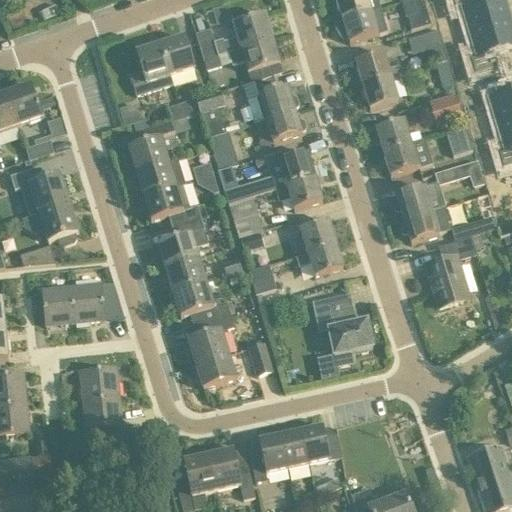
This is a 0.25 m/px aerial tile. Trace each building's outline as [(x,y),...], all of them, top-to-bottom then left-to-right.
[(338,0),(336,1),(343,25),(372,16),(371,15),(380,12),(376,0),(338,0)] [(423,0),(411,4),(414,16),(406,19),(411,34),(431,28),(423,0)] [(475,0),(450,0),(452,7),(460,5),(468,32),(510,20),(504,0),(475,0)] [(209,25),(233,21),(230,6),(206,10),(209,25)] [(379,40),(372,16),(343,25),(334,27),(335,31),(336,31),(342,40),(347,39),(350,48),(379,40)] [(228,57),(273,44),(266,19),(234,29),(238,40),(214,47),(210,33),(195,37),(203,64),(219,60),(228,57)] [(468,62),(472,76),(495,69),(491,55),(511,49),(511,27),(510,20),(468,32),(476,60),(468,62)] [(14,36),(28,29),(24,21),(10,28),(14,36)] [(454,38),(452,31),(440,34),(442,42),(454,38)] [(448,65),(438,34),(426,37),(436,69),(448,65)] [(442,42),(445,50),(456,46),(454,38),(442,42)] [(161,49),(172,81),(195,74),(185,42),(161,49)] [(280,68),(273,44),(228,57),(231,68),(245,64),(249,77),(280,68)] [(132,81),(138,100),(174,89),(172,81),(161,49),(137,57),(143,77),(132,81)] [(399,70),(389,73),(385,58),(356,67),(364,91),(392,82),(402,79),(399,70)] [(221,70),(219,60),(203,64),(206,74),(221,70)] [(454,88),(448,65),(436,69),(443,92),(454,88)] [(499,81),(476,88),(480,101),(488,99),(496,127),(511,121),(511,91),(503,95),(499,81)] [(399,106),(392,82),(364,91),(371,115),(399,106)] [(8,99),(19,130),(44,122),(33,90),(8,99)] [(254,127),(266,124),(295,115),(294,113),(298,112),(299,109),(297,102),(294,100),(291,101),(288,91),(247,104),(254,127)] [(208,142),(209,141),(226,136),(219,111),(225,110),(221,95),(196,102),(208,142)] [(436,132),(463,123),(455,98),(428,106),(436,132)] [(0,137),(19,130),(8,99),(0,101),(0,173),(2,173),(0,166),(0,155),(1,155),(0,152),(0,137)] [(193,119),(189,104),(180,107),(185,121),(193,119)] [(168,110),(173,125),(185,121),(180,107),(168,110)] [(298,125),(295,115),(266,124),(274,148),(303,139),(302,136),(305,135),(307,132),(305,125),(301,124),(298,125)] [(511,121),(496,127),(504,154),(496,156),(500,170),(511,166),(511,121)] [(470,135),(482,132),(480,124),(468,127),(470,135)] [(384,157),(412,149),(405,125),(377,133),(378,135),(374,136),(373,139),(375,147),(378,148),(381,147),(384,157)] [(129,153),(137,177),(170,167),(170,165),(166,154),(178,150),(171,126),(143,135),(146,148),(129,153)] [(446,137),(453,160),(472,154),(465,131),(446,137)] [(470,135),(473,142),(484,139),(482,132),(470,135)] [(209,141),(219,174),(238,169),(228,135),(226,136),(209,141)] [(28,163),(53,156),(50,144),(25,152),(28,163)] [(412,149),(384,157),(392,181),(433,169),(426,145),(412,149)] [(287,190),(287,191),(316,183),(308,158),(289,164),(286,154),(261,161),(271,195),(275,193),(287,190)] [(144,201),(178,191),(183,190),(183,189),(186,188),(178,163),(170,165),(170,167),(137,177),(144,201)] [(435,177),(439,189),(470,180),(473,191),(484,187),(477,164),(435,177)] [(480,169),(485,184),(495,181),(490,166),(480,169)] [(193,172),(197,184),(213,179),(209,167),(193,172)] [(40,171),(10,180),(14,194),(20,193),(29,221),(40,217),(70,208),(61,180),(45,185),(40,171)] [(323,207),(316,183),(287,191),(287,190),(275,193),(278,205),(290,201),(294,215),(323,207)] [(402,215),(405,225),(445,213),(438,189),(398,201),(399,204),(395,205),(394,208),(395,214),(398,216),(402,215)] [(178,191),(144,201),(152,226),(169,220),(173,232),(201,224),(197,209),(190,211),(183,190),(178,191)] [(238,241),(263,234),(253,202),(247,203),(229,209),(238,241)] [(70,208),(40,217),(49,246),(57,244),(59,248),(63,250),(74,246),(77,242),(76,238),(79,237),(70,208)] [(482,212),(485,222),(451,232),(454,245),(498,232),(491,209),(482,212)] [(445,213),(405,225),(412,249),(440,240),(439,237),(446,235),(445,233),(449,232),(447,226),(449,226),(445,213)] [(167,273),(200,263),(196,251),(208,247),(201,224),(173,232),(177,244),(159,249),(167,273)] [(300,234),(307,257),(308,258),(337,249),(329,225),(300,234)] [(244,255),(265,249),(261,236),(240,242),(244,255)] [(439,313),(470,304),(458,264),(476,258),(471,241),(438,251),(443,266),(427,270),(439,313)] [(344,273),(337,249),(308,258),(307,257),(295,261),(298,270),(310,267),(315,282),(344,273)] [(22,270),(54,267),(49,250),(19,260),(22,270)] [(200,263),(167,273),(174,297),(207,287),(200,263)] [(223,268),(226,280),(242,275),(239,266),(235,264),(223,268)] [(249,275),(256,299),(275,293),(268,269),(249,275)] [(207,287),(174,297),(182,322),(200,316),(204,328),(231,320),(226,305),(221,307),(218,297),(211,299),(207,287)] [(71,292),(75,329),(104,326),(101,289),(71,292)] [(75,329),(71,292),(42,295),(46,332),(75,329)] [(319,337),(330,334),(338,372),(355,369),(352,358),(374,353),(368,326),(356,328),(350,300),(313,308),(319,337)] [(229,360),(222,335),(235,331),(231,320),(204,328),(207,340),(189,345),(197,370),(229,360)] [(256,381),(274,375),(265,347),(247,352),(256,381)] [(229,360),(197,370),(205,394),(237,384),(229,360)] [(83,405),(119,402),(116,372),(80,376),(83,405)] [(0,409),(26,407),(23,378),(0,380),(0,409)] [(119,402),(83,405),(86,435),(122,432),(119,402)] [(26,407),(0,409),(0,439),(29,437),(26,407)] [(303,436),(310,470),(341,462),(336,437),(327,439),(325,431),(303,436)] [(507,449),(511,448),(511,431),(503,435),(505,443),(507,449)] [(281,441),(289,474),(310,470),(303,436),(281,441)] [(37,458),(46,458),(45,441),(35,442),(37,458)] [(289,474),(281,441),(260,446),(261,454),(249,457),(255,486),(268,483),(267,479),(289,474)] [(483,511),(511,511),(511,481),(502,451),(468,463),(483,511)] [(210,460),(218,496),(242,490),(245,503),(255,501),(249,476),(240,479),(234,455),(210,460)] [(50,459),(30,462),(30,461),(0,465),(0,498),(35,493),(34,487),(54,484),(50,459)] [(185,466),(190,489),(177,492),(182,511),(201,511),(207,511),(205,499),(218,496),(210,460),(185,466)] [(424,475),(431,494),(438,491),(431,473),(424,475)] [(327,486),(332,495),(341,491),(337,481),(327,486)] [(375,510),(369,492),(352,498),(357,511),(411,511),(407,499),(375,510)] [(314,495),(302,497),(304,508),(316,503),(314,495)]
